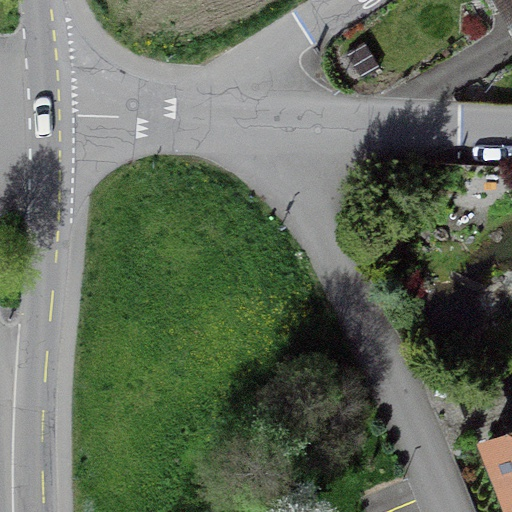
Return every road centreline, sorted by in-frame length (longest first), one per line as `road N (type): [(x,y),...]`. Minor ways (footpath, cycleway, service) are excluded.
road 1 (secondary): [(1,116),(12,511)]
road 2 (residential): [(511,127),(237,118)]
road 3 (residential): [(237,118),(1,116)]
road 4 (residential): [(337,0),(267,53),(237,118)]
